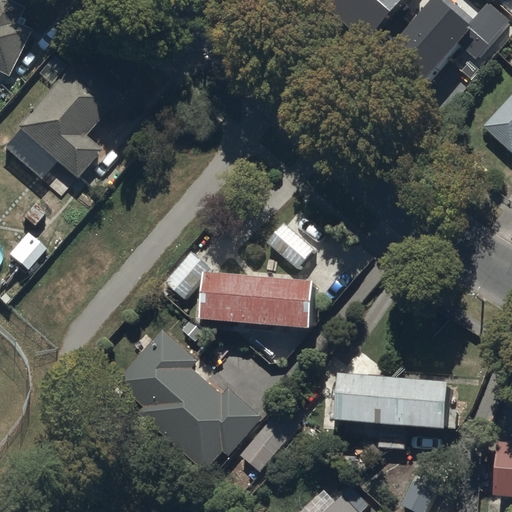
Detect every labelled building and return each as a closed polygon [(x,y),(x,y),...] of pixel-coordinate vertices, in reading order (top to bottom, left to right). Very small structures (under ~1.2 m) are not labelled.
[(0,0),(0,78),(11,84),(33,36),(26,33),(28,29),(20,26),(27,13),(0,0)] [(511,13),(511,0),(445,0),(411,40),(438,63),(442,58),(461,74),(511,13)] [(120,106),(75,68),(19,134),(79,185),(104,157),(88,143),(120,106)] [(511,102),(486,133),(511,155),(511,102)] [(319,251),(287,223),(269,244),(302,272),(319,251)] [(217,273),(191,252),(165,285),(191,305),(217,273)] [(321,289),(212,282),(209,332),(317,339),(321,289)] [(204,365),(165,333),(112,397),(210,477),(227,457),(233,463),(266,422),(231,393),(227,399),(196,374),(204,365)] [(457,390),(344,382),(343,399),(333,399),(332,424),(344,425),(344,430),(453,436),(457,390)] [(304,427),(281,409),(245,455),(268,473),(304,427)] [(511,449),(504,449),(499,503),(511,504),(511,449)] [(432,511),(446,484),(423,472),(405,510),(409,511),(432,511)] [(356,511),(345,500),(332,511),(356,511)]
